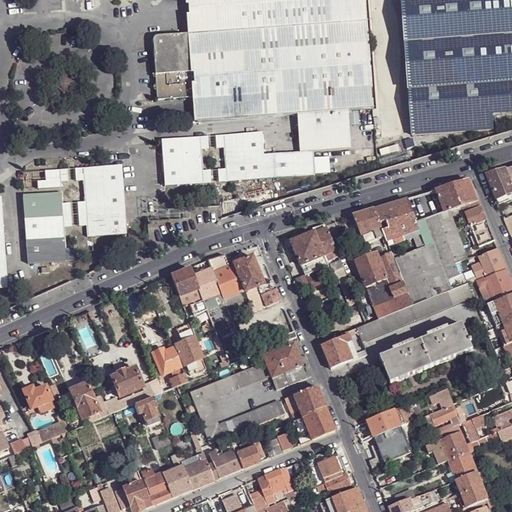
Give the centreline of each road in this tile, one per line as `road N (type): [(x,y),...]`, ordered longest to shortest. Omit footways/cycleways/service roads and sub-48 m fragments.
road 1 (tertiary): [(0,336),(188,250),(263,226)]
road 2 (residential): [(346,432),(263,226)]
road 3 (tertiary): [(263,226),(471,164)]
road 4 (residential): [(161,511),(346,432)]
